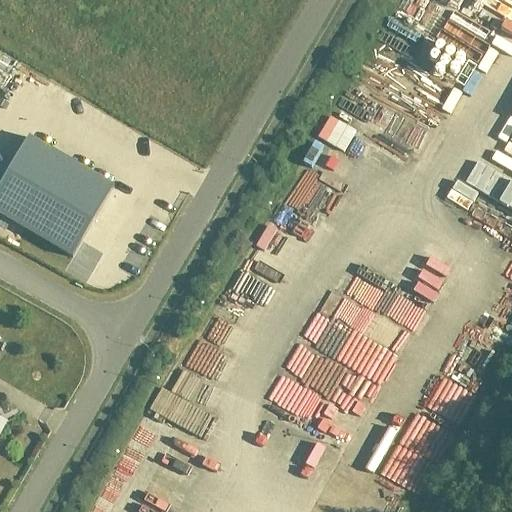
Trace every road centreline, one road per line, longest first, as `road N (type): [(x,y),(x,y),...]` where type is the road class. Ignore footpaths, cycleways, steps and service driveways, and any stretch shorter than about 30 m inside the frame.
road 1 (residential): [(310,0),(110,336)]
road 2 (residential): [(110,336),(17,511)]
road 3 (residential): [(0,275),(110,336)]
